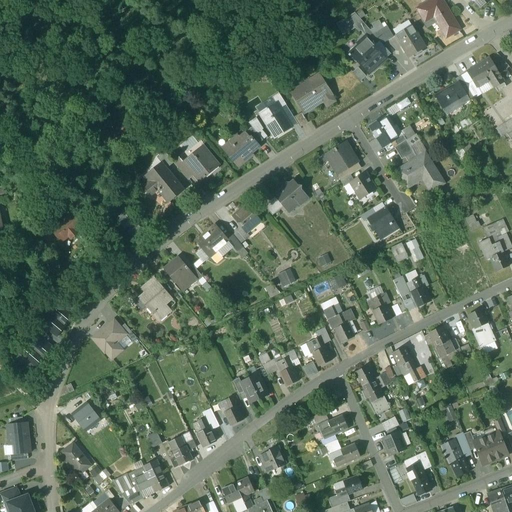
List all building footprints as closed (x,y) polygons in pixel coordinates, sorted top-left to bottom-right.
[(460,30),(441,0),(431,0),(417,9),(425,23),(434,18),(446,38),(460,30)] [(471,0),(480,9),(490,0),(471,0)] [(355,12),(335,23),(341,34),(361,23),(355,12)] [(394,33),(409,25),(407,20),(392,29),(394,33)] [(371,31),(363,22),(357,27),(365,36),(371,31)] [(412,26),(396,36),(409,58),(425,49),(412,26)] [(394,38),(387,27),(381,30),(388,41),(394,38)] [(381,30),(374,35),(380,42),(382,45),(388,41),(381,30)] [(374,35),(371,31),(365,36),(367,38),(375,46),(380,42),(374,35)] [(375,46),(367,38),(355,49),(362,57),(357,62),(369,75),(386,59),(375,46)] [(489,59),(480,64),(468,72),(474,82),(477,88),(490,81),(494,87),(503,81),(489,59)] [(360,81),(365,76),(356,66),(351,72),(360,81)] [(468,72),(461,76),(466,86),(467,86),(474,82),(468,72)] [(313,84),(293,97),(300,108),(303,106),(307,112),(314,107),(313,105),(322,99),(327,107),(335,102),(331,96),(332,96),(319,75),(310,80),(313,84)] [(466,86),(461,76),(455,79),(458,83),(462,89),(466,86)] [(458,83),(436,97),(444,110),(466,96),(462,89),(458,83)] [(286,105),(279,94),(272,98),(276,104),(277,103),(280,109),(286,105)] [(384,107),(387,115),(410,106),(407,98),(384,107)] [(276,104),(260,114),(275,138),(292,127),(280,109),(277,103),(276,104)] [(302,113),(294,118),(300,128),(308,123),(302,113)] [(398,139),(385,117),(369,127),(383,148),(391,143),(398,139)] [(511,130),(511,118),(495,129),(501,137),(507,134),(511,130)] [(263,141),(252,128),(245,133),(251,140),(252,139),(258,145),(263,141)] [(411,130),(398,139),(391,143),(394,148),(406,141),(415,135),(411,130)] [(237,136),(231,142),(233,144),(224,151),(237,166),(242,162),(243,163),(250,158),(249,156),(259,147),(258,145),(252,139),(251,140),(245,133),(239,138),(237,136)] [(406,141),(394,148),(402,160),(407,157),(413,153),(414,152),(406,141)] [(346,142),(325,155),(338,176),(358,164),(359,163),(346,142)] [(202,147),(183,162),(187,168),(193,175),(194,175),(200,182),(211,173),(210,171),(217,165),(202,147)] [(165,153),(158,159),(162,164),(167,169),(174,163),(173,163),(165,153)] [(413,153),(407,157),(410,163),(417,159),(413,153)] [(410,163),(398,171),(407,185),(423,175),(433,191),(444,184),(425,154),(417,159),(410,163)] [(179,158),(173,163),(174,163),(187,180),(193,175),(187,168),(183,162),(179,158)] [(162,164),(147,177),(151,182),(145,187),(152,195),(158,190),(168,202),(175,196),(175,195),(182,189),(167,169),(162,164)] [(358,164),(338,176),(341,181),(351,175),(361,169),(358,164)] [(354,180),(350,183),(351,183),(361,200),(376,190),(365,173),(354,180)] [(341,181),(340,182),(344,187),(351,183),(350,183),(354,180),(351,175),(341,181)] [(293,181),(290,184),(284,184),(283,191),(281,192),(281,191),(275,196),(275,197),(283,207),(287,211),(292,206),(298,206),(308,198),(301,190),(301,187),(298,186),(293,181)] [(5,189),(0,189),(0,203),(8,202),(5,189)] [(275,197),(264,206),(272,216),(283,207),(275,197)] [(116,204),(103,215),(111,224),(117,219),(124,213),(116,204)] [(260,222),(247,205),(233,217),(242,228),(247,233),(260,222)] [(375,214),(367,219),(367,220),(378,237),(387,231),(389,234),(399,228),(386,208),(375,214)] [(372,209),(360,217),(364,222),(367,220),(367,219),(375,214),(372,209)] [(133,223),(124,213),(117,219),(125,229),(133,223)] [(72,215),(54,230),(63,241),(69,236),(71,239),(78,234),(75,230),(81,226),(72,215)] [(469,226),(476,223),(473,216),(466,219),(469,226)] [(490,239),(492,245),(499,243),(497,239),(506,235),(506,234),(509,233),(503,220),(483,229),(488,240),(490,239)] [(42,223),(34,231),(39,237),(47,229),(42,223)] [(215,226),(197,242),(203,249),(210,257),(220,248),(226,254),(232,249),(233,248),(227,241),(228,241),(215,226)] [(242,228),(233,235),(234,236),(240,244),(250,237),(247,233),(242,228)] [(499,243),(503,252),(511,248),(506,235),(497,239),(499,243)] [(240,244),(234,236),(228,241),(227,241),(233,248),(232,249),(236,253),(239,251),(243,247),(240,244)] [(415,239),(405,242),(409,250),(418,246),(415,239)] [(489,258),(503,252),(499,243),(492,245),(490,239),(488,240),(480,244),(486,259),(489,258)] [(391,249),(397,264),(408,258),(401,244),(391,249)] [(247,253),(243,247),(239,251),(243,256),(247,253)] [(226,254),(220,248),(210,257),(215,263),(226,254)] [(203,249),(196,254),(200,259),(203,262),(210,257),(203,249)] [(503,252),(489,258),(496,273),(509,267),(503,252)] [(321,266),(330,261),(326,253),(316,258),(321,266)] [(178,258),(165,270),(175,282),(182,291),(196,280),(196,279),(189,271),(188,269),(187,267),(186,267),(178,258)] [(203,277),(193,267),(189,271),(196,279),(196,280),(197,282),(203,277)] [(291,273),(282,277),(285,283),(282,284),(284,287),(295,282),(291,273)] [(424,288),(428,286),(423,276),(406,284),(402,277),(393,281),(401,298),(411,294),(424,288)] [(330,281),(333,288),(342,284),(339,277),(330,281)] [(154,279),(143,288),(146,292),(140,298),(143,302),(137,306),(142,311),(147,307),(153,313),(154,313),(156,312),(162,319),(171,311),(166,305),(172,300),(154,279)] [(273,283),(265,287),(269,297),(278,294),(273,283)] [(365,291),(368,298),(382,293),(379,286),(365,291)] [(424,288),(411,294),(413,298),(417,308),(430,302),(424,288)] [(140,298),(136,294),(131,298),(137,306),(143,302),(140,298)] [(385,295),(368,303),(372,312),(385,306),(385,307),(390,304),(385,295)] [(290,297),(279,300),(281,305),(292,301),(290,297)] [(53,298),(44,308),(64,325),(72,315),(59,304),(55,300),(53,298)] [(408,312),(417,308),(413,298),(404,302),(408,312)] [(320,306),(323,311),(331,307),(338,304),(336,299),(320,306)] [(402,303),(397,306),(401,315),(406,312),(402,303)] [(385,306),(372,312),(379,326),(392,320),(385,307),(385,306)] [(323,311),(332,330),(347,323),(342,313),(336,316),(331,307),(323,311)] [(41,322),(57,336),(65,326),(64,325),(44,308),(35,318),(37,319),(41,322)] [(481,309),(468,315),(475,330),(488,324),(481,309)] [(350,310),(342,313),(347,323),(355,320),(350,310)] [(365,320),(359,323),(363,331),(369,328),(365,320)] [(114,321),(93,339),(105,352),(106,352),(112,359),(122,350),(116,343),(125,335),(126,335),(120,328),(114,321)] [(339,327),(334,330),(340,344),(354,338),(347,324),(346,324),(339,327)] [(475,330),(472,331),(480,348),(496,341),(488,324),(475,330)] [(136,338),(125,325),(120,328),(126,335),(125,335),(131,342),(136,338)] [(36,326),(31,331),(35,335),(40,330),(36,326)] [(449,341),(442,328),(429,334),(433,343),(436,348),(442,345),(448,342),(449,341)] [(320,338),(324,345),(331,341),(325,329),(318,332),(320,338)] [(26,343),(43,358),(51,348),(35,335),(31,331),(29,330),(21,340),(26,343)] [(429,334),(424,337),(428,345),(433,343),(429,334)] [(320,338),(300,347),(305,357),(312,353),(325,347),(320,338)] [(459,349),(455,340),(449,343),(453,352),(459,349)] [(390,350),(403,346),(401,342),(388,347),(390,350)] [(448,342),(442,345),(447,355),(453,352),(449,343),(448,342)] [(43,358),(26,343),(17,353),(20,355),(24,358),(39,371),(48,361),(43,358)] [(447,355),(442,345),(436,348),(441,358),(447,355)] [(325,347),(312,353),(318,367),(331,361),(325,347)] [(405,347),(392,353),(399,367),(411,361),(412,360),(405,347)] [(298,360),(294,350),(274,360),(276,363),(280,361),(285,370),(292,367),(290,363),(298,360)] [(447,355),(441,358),(446,369),(452,366),(447,355)] [(274,360),(268,363),(272,372),(277,369),(275,364),(276,363),(274,360)] [(276,363),(275,364),(277,369),(279,373),(285,370),(280,361),(276,363)] [(411,361),(399,367),(409,386),(414,383),(413,380),(423,375),(420,368),(416,370),(411,361)] [(313,362),(302,365),(306,377),(316,374),(313,362)] [(268,363),(263,366),(267,374),(272,372),(268,363)] [(367,366),(355,373),(362,386),(368,383),(374,380),(374,379),(367,366)] [(262,367),(256,370),(257,374),(259,373),(263,383),(269,380),(262,367)] [(285,370),(279,373),(286,387),(299,381),(292,367),(285,370)] [(259,373),(249,378),(260,400),(269,395),(263,383),(259,373)] [(385,386),(379,376),(374,379),(374,380),(379,389),(380,389),(385,386)] [(239,378),(233,381),(239,394),(244,392),(239,383),(241,382),(239,378)] [(260,400),(249,378),(241,382),(239,383),(244,392),(250,404),(260,400)] [(374,380),(368,383),(373,393),(379,389),(374,380)] [(368,383),(362,386),(364,390),(361,392),(365,399),(368,398),(371,404),(384,396),(380,389),(379,389),(373,393),(368,383)] [(239,394),(232,397),(237,407),(237,406),(241,415),(248,412),(239,394)] [(384,396),(371,404),(378,416),(381,414),(380,413),(390,408),(384,396)] [(232,397),(225,400),(230,410),(237,407),(232,397)] [(87,404),(73,415),(85,431),(99,419),(87,404)] [(230,410),(224,413),(231,427),(244,420),(241,415),(237,406),(237,407),(230,410)] [(405,408),(398,411),(402,421),(410,418),(405,408)] [(211,410),(202,415),(204,419),(205,418),(213,414),(211,410)] [(324,411),(313,418),(317,427),(329,421),(324,411)] [(213,414),(205,418),(209,428),(210,427),(211,431),(219,427),(213,414)] [(329,422),(328,422),(331,428),(334,434),(334,435),(348,429),(342,416),(329,422)] [(395,417),(382,424),(386,431),(399,425),(395,417)] [(209,428),(205,418),(204,419),(198,422),(200,426),(202,431),(209,428)] [(500,419),(494,422),(498,433),(498,432),(501,439),(507,436),(500,419)] [(329,421),(317,427),(320,434),(322,433),(321,432),(331,428),(328,422),(329,422),(329,421)] [(11,425),(7,425),(9,445),(9,446),(14,445),(15,455),(28,453),(31,453),(28,423),(23,423),(11,425)] [(202,431),(197,434),(203,448),(217,441),(211,431),(210,427),(209,428),(202,431)] [(331,428),(321,432),(322,433),(324,438),(334,434),(331,428)] [(399,432),(383,439),(390,456),(406,449),(399,432)] [(470,432),(464,434),(468,445),(470,451),(476,448),(474,442),(475,442),(470,432)] [(498,433),(486,437),(496,461),(508,456),(501,439),(498,432),(498,433)] [(157,433),(146,438),(151,449),(162,444),(157,433)] [(196,448),(189,433),(181,437),(186,446),(189,451),(196,448)] [(463,434),(453,437),(455,441),(456,445),(457,445),(463,458),(464,458),(472,455),(470,451),(468,445),(463,434)] [(181,437),(169,443),(173,453),(186,446),(181,437)] [(475,442),(474,442),(476,448),(483,465),(496,461),(486,437),(475,442)] [(337,441),(325,446),(332,462),(334,461),(334,460),(343,456),(341,450),(337,441)] [(455,441),(442,447),(450,464),(463,458),(457,445),(456,445),(455,441)] [(90,466),(73,444),(68,448),(69,450),(63,454),(64,456),(70,464),(77,472),(80,475),(90,466)] [(341,450),(343,456),(346,463),(346,464),(360,457),(354,444),(341,450)] [(9,445),(6,446),(7,456),(10,455),(15,455),(14,445),(9,446),(9,445)] [(186,446),(173,453),(176,458),(180,466),(193,460),(189,451),(186,446)] [(278,447),(270,451),(271,452),(260,457),(268,473),(280,467),(282,468),(285,467),(286,463),(285,461),(284,460),(278,447)] [(425,452),(416,456),(420,464),(423,471),(431,467),(425,452)] [(70,464),(64,456),(60,459),(66,467),(70,464)] [(343,456),(334,460),(334,461),(336,467),(346,463),(343,456)] [(403,462),(407,470),(408,473),(407,475),(410,481),(412,481),(412,482),(425,476),(423,471),(420,464),(416,456),(403,462)] [(180,466),(176,458),(170,461),(174,469),(180,466)] [(463,458),(450,464),(457,478),(470,472),(464,458),(463,458)] [(157,461),(143,467),(146,474),(149,480),(163,473),(157,461)] [(0,471),(8,471),(8,462),(0,462),(0,471)] [(77,472),(70,464),(66,467),(75,478),(80,475),(77,472)] [(143,467),(128,475),(134,488),(138,486),(135,480),(146,474),(143,467)] [(163,473),(149,480),(152,486),(155,493),(169,486),(163,473)] [(146,474),(135,480),(138,486),(149,480),(146,474)] [(103,481),(99,475),(94,479),(98,485),(103,481)] [(357,476),(343,481),(345,487),(348,494),(348,495),(362,489),(357,476)] [(425,476),(412,482),(419,496),(432,490),(425,476)] [(248,478),(235,484),(242,498),(248,495),(255,492),(248,478)] [(149,480),(138,486),(140,492),(152,486),(149,480)] [(235,484),(223,490),(229,504),(236,501),(242,498),(235,484)] [(273,486),(267,488),(272,500),(278,498),(273,486)] [(511,511),(511,486),(501,490),(509,511),(511,511)] [(16,487),(1,493),(6,505),(8,504),(8,503),(21,499),(16,487)] [(345,487),(335,491),(337,497),(338,498),(348,494),(345,487)] [(261,498),(263,502),(267,500),(272,499),(267,489),(259,493),(261,498)] [(509,511),(501,490),(488,495),(493,510),(501,507),(502,511),(509,511)] [(332,508),(350,501),(348,495),(348,494),(338,498),(337,497),(329,500),(332,508)] [(399,500),(401,504),(408,507),(418,503),(414,494),(399,500)] [(105,495),(95,504),(98,508),(109,500),(105,495)] [(253,507),(248,495),(242,498),(247,509),(253,507)] [(21,499),(8,503),(8,504),(11,511),(33,511),(36,510),(33,502),(30,503),(28,496),(21,499)] [(123,496),(116,501),(123,511),(131,505),(123,496)] [(242,498),(236,501),(240,511),(241,511),(247,509),(242,498)] [(253,507),(247,509),(248,511),(272,511),(267,500),(263,502),(261,498),(254,501),(256,505),(253,507)] [(109,500),(98,508),(101,511),(119,511),(110,500),(109,500)] [(217,511),(213,500),(205,504),(208,511),(217,511)] [(204,511),(199,501),(187,506),(189,511),(204,511)] [(371,511),(369,505),(354,510),(354,509),(350,510),(348,503),(325,511),(371,511)]
